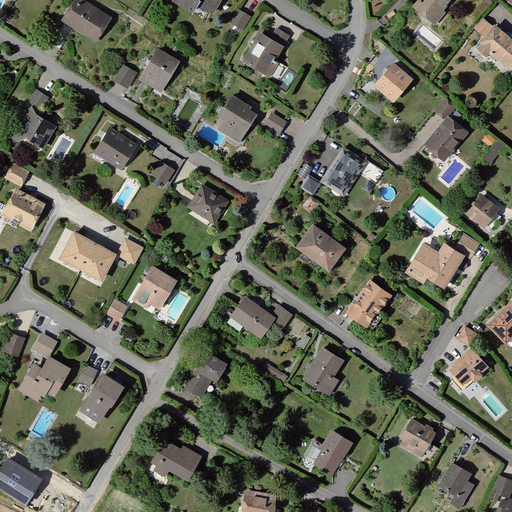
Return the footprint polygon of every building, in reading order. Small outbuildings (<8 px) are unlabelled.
[(110,15),(85,0),(70,0),(59,18),(94,40),(110,15)] [(171,0),(186,9),(191,0),(211,12),(218,0),(171,0)] [(454,0),(415,0),(409,8),(433,27),(454,0)] [(231,20),(244,28),(252,14),(239,6),(231,20)] [(511,60),(511,40),(490,22),(469,46),(482,57),(487,52),(506,68),(511,60)] [(278,46),(255,31),(237,58),(265,76),(275,61),(270,58),(278,46)] [(179,59),(152,44),(133,79),(160,94),(179,59)] [(411,78),(389,61),(370,85),(391,102),(411,78)] [(29,99),(40,106),(47,93),(37,87),(29,99)] [(252,107),(232,95),(218,117),(224,121),(218,130),(239,144),(257,115),(250,110),(252,107)] [(53,126),(23,108),(7,134),(14,138),(22,138),(42,148),(53,126)] [(280,134),(288,118),(272,109),(264,126),(280,134)] [(467,132),(443,113),(418,144),(442,163),(467,132)] [(135,144),(107,126),(91,151),(119,169),(135,144)] [(364,163),(343,149),(322,181),(343,195),(364,163)] [(169,182),(177,167),(161,158),(153,173),(169,182)] [(14,160),(6,175),(23,184),(31,169),(14,160)] [(309,172),(302,187),(315,193),(322,178),(309,172)] [(227,201),(198,182),(183,206),(212,225),(227,201)] [(43,205),(13,187),(0,208),(0,213),(28,231),(43,205)] [(498,207),(479,193),(463,213),(482,227),(498,207)] [(342,244),(307,220),(290,245),(326,269),(342,244)] [(113,251),(68,229),(54,256),(100,278),(113,251)] [(125,235),(117,254),(137,263),(145,243),(125,235)] [(435,252),(419,242),(401,272),(420,283),(424,276),(441,287),(463,253),(443,240),(435,252)] [(174,279),(149,263),(129,296),(154,311),(174,279)] [(386,293),(365,279),(344,310),(365,324),(386,293)] [(511,293),(482,321),(501,341),(511,330),(511,293)] [(273,315),(242,295),(228,317),(258,337),(273,315)] [(108,312),(122,318),(129,301),(114,296),(108,312)] [(464,323),(458,337),(472,344),(479,330),(464,323)] [(11,330),(5,350),(20,355),(26,335),(11,330)] [(336,354),(318,345),(300,378),(329,394),(339,376),(327,370),(336,354)] [(487,367),(471,345),(451,360),(455,364),(447,370),(460,387),(487,367)] [(227,362),(203,348),(181,387),(199,397),(209,379),(215,382),(227,362)] [(71,365),(47,352),(38,367),(27,362),(13,388),(35,401),(41,391),(53,398),(71,365)] [(91,383),(99,368),(88,362),(80,378),(91,383)] [(122,384),(99,371),(74,413),(97,426),(122,384)] [(434,431),(409,417),(394,444),(419,458),(434,431)] [(353,441),(331,428),(309,463),(331,476),(353,441)] [(201,455),(163,432),(143,465),(162,477),(167,470),(185,481),(201,455)] [(39,477),(10,460),(0,476),(0,489),(23,503),(39,477)] [(469,471),(450,461),(437,485),(452,492),(446,502),(460,510),(474,484),(464,479),(469,471)] [(495,490),(511,495),(511,491),(511,476),(500,473),(495,490)] [(277,511),(279,492),(241,489),(239,511),(277,511)] [(511,511),(511,500),(500,496),(493,511),(511,511)]
